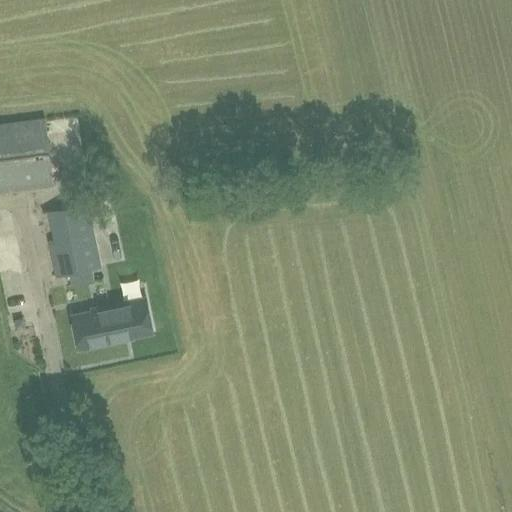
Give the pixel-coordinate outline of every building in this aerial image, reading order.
[(0,192),(54,185),(45,118),(0,123),(0,192)] [(56,276),(69,273),(92,268),(101,266),(87,203),(48,211),(54,239),(49,241),(56,276)] [(13,215),(0,216),(0,240),(17,238),(13,215)] [(0,298),(28,295),(20,244),(0,247),(0,298)] [(72,315),(79,348),(124,339),(124,336),(153,330),(146,297),(92,308),(93,311),(72,315)] [(0,339),(0,359),(14,357),(20,380),(52,372),(40,326),(8,334),(9,337),(0,339)]
